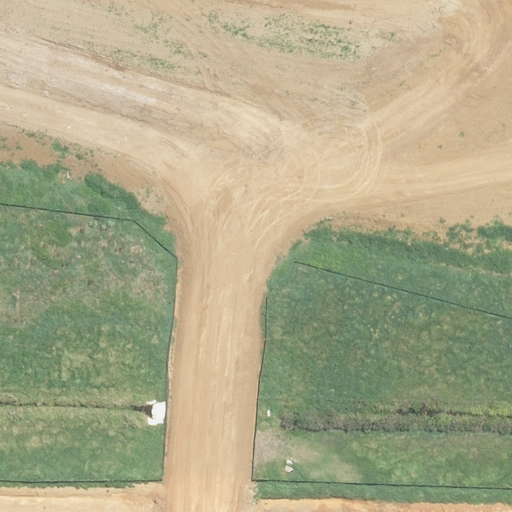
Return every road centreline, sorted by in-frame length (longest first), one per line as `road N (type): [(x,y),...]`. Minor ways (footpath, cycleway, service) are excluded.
road 1 (track): [(201,511),(229,271),(261,203),(511,168)]
road 2 (track): [(261,203),(405,153),(511,77)]
road 3 (track): [(0,104),(135,139),(209,174)]
